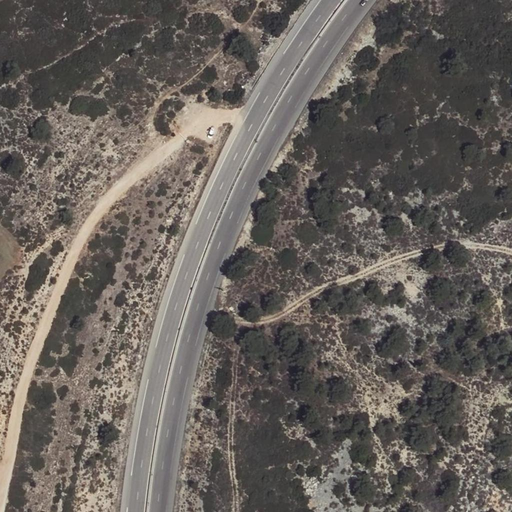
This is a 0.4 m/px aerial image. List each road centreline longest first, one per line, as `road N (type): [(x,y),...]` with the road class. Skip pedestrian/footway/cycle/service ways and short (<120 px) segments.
road 1 (trunk): [(158,511),(198,303),(282,113),(357,0)]
road 2 (trunk): [(329,0),(254,111),(192,242),(146,417),(134,511)]
road 3 (track): [(0,509),(32,362),(59,286),(100,210),(145,161),(193,127),(254,111)]
